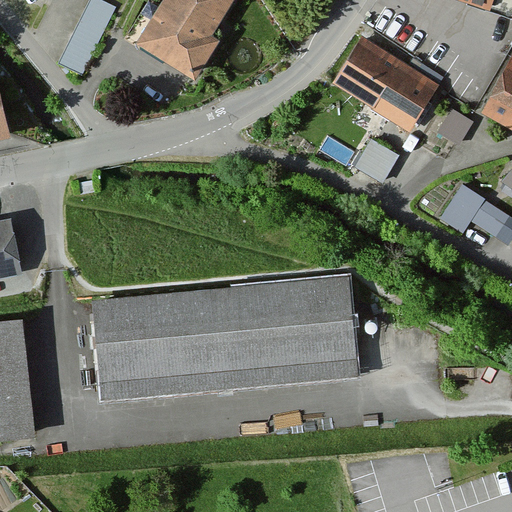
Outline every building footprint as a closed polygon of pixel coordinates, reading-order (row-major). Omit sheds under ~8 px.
[(233,0),(162,0),(135,47),(195,83),(217,45),(210,40),(233,0)] [(409,126),(434,86),(362,41),(337,81),(409,126)] [(511,58),(511,57),(480,117),(511,133),(511,58)] [(0,139),(9,137),(0,98),(0,139)] [(470,123),(449,111),(435,136),(456,148),(470,123)] [(394,160),(370,144),(354,169),(378,185),(394,160)] [(511,189),(511,169),(503,184),(511,189)] [(493,239),(506,218),(459,189),(440,220),(462,234),(469,224),(493,239)] [(0,281),(19,278),(9,221),(0,222),(0,281)] [(353,361),(345,280),(91,305),(99,386),(353,361)] [(0,456),(34,453),(21,323),(0,325),(0,456)]
